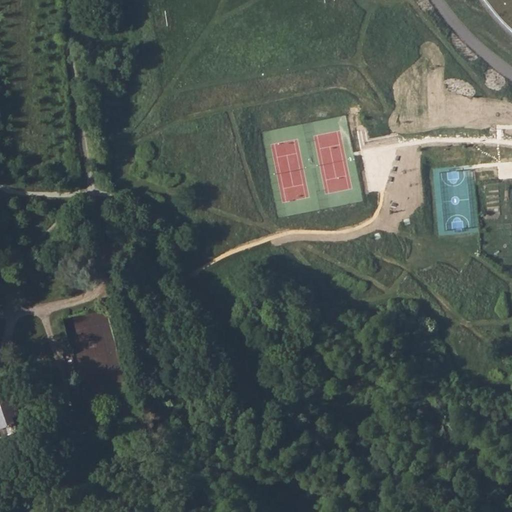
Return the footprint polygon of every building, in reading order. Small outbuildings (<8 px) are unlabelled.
[(511,30),(508,27),(495,14),(484,0),(479,0),(493,17),(506,30),(511,35),(511,30)] [(511,0),(484,0),(495,14),(508,27),(511,30),(511,0)] [(13,417),(21,414),(14,395),(6,397),(3,391),(3,384),(0,384),(0,421),(2,428),(15,423),(13,417)] [(124,408),(126,413),(135,411),(133,405),(124,408)] [(0,428),(0,437),(0,438),(18,431),(15,423),(2,428),(0,428)]
